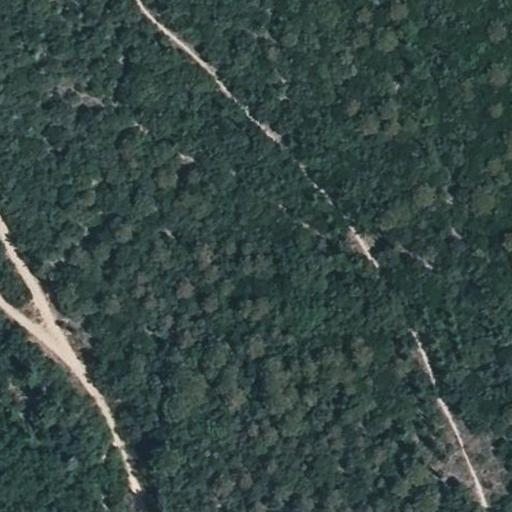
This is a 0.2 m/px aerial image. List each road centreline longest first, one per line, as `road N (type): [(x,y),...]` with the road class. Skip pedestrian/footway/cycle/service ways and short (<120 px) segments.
road 1 (track): [(144,511),(114,450),(108,413),(69,358),(0,295)]
road 2 (track): [(69,358),(0,215)]
